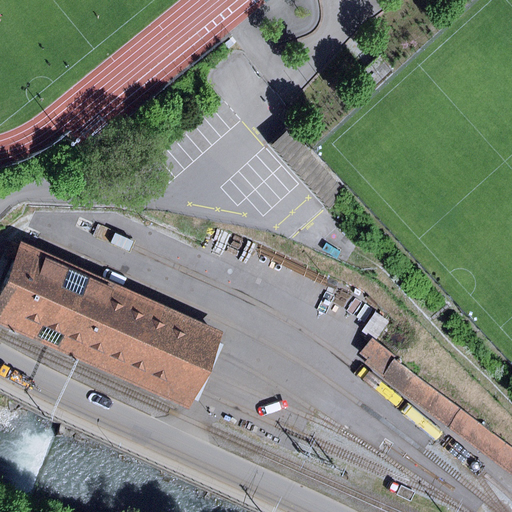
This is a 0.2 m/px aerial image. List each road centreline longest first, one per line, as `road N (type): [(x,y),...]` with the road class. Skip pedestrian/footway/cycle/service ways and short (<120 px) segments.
road 1 (unclassified): [(0,358),(324,511)]
road 2 (unclassified): [(0,205),(53,187),(171,202)]
